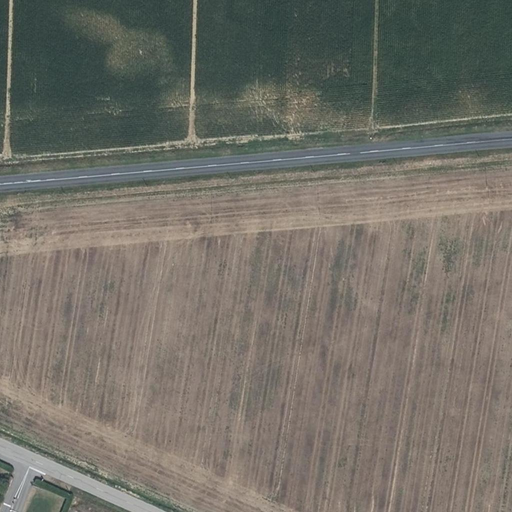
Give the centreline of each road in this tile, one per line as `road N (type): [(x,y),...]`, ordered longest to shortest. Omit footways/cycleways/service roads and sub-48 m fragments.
road 1 (secondary): [(0,186),(511,144)]
road 2 (tertiary): [(149,511),(0,445)]
